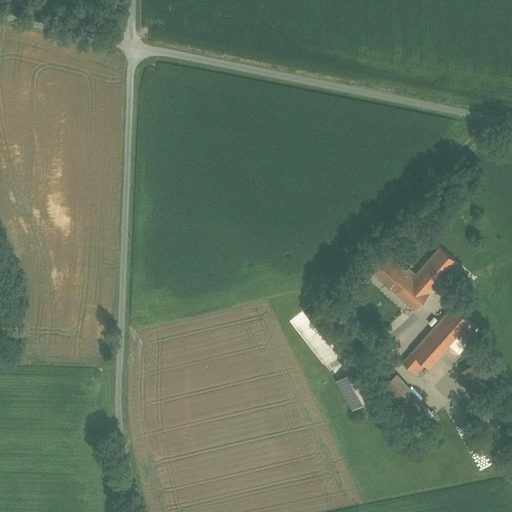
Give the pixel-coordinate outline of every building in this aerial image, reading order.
[(416,273),(409,267),(406,271),(382,250),(367,267),(415,308),(429,292),(457,261),(440,246),(416,273)] [(453,305),(416,347),(433,363),(450,345),(459,353),(480,329),(453,305)] [(306,315),(294,324),(313,349),(325,340),(306,315)] [(426,364),(412,352),(402,362),(416,375),(426,364)] [(359,368),(338,380),(353,408),(375,396),(359,368)] [(485,451),(477,455),(484,469),(492,464),(485,451)]
